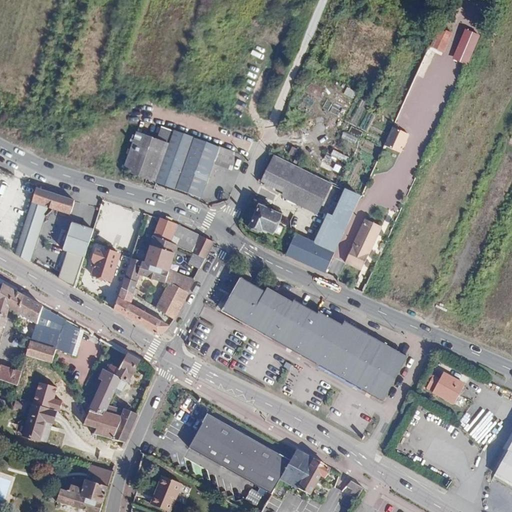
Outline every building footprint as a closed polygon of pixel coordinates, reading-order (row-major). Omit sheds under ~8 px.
[(453,59),(469,65),(482,35),(466,28),(453,59)] [(434,49),(447,52),(452,32),(439,29),(434,49)] [(344,95),(353,99),(357,92),(348,87),(344,95)] [(411,136),(395,128),(386,149),(402,156),(411,136)] [(179,132),(161,184),(206,200),(224,148),(179,132)] [(262,150),(251,178),(309,207),(321,180),(262,150)] [(345,177),(350,161),(326,154),(321,169),(345,177)] [(31,202),(29,210),(18,243),(14,254),(29,262),(44,218),(53,209),(69,214),(74,200),(36,188),(31,202)] [(315,248),(330,254),(355,197),(341,190),(315,248)] [(252,205),(242,225),(243,228),(246,231),(249,232),(252,230),(274,241),(280,229),(270,224),(274,215),(252,205)] [(295,215),(292,226),(299,228),(302,218),(295,215)] [(160,219),(154,236),(168,243),(172,234),(175,225),(160,219)] [(361,272),(381,229),(364,221),(344,264),(361,272)] [(74,254),(84,257),(93,230),(72,223),(63,250),(74,254)] [(93,230),(84,257),(74,254),(67,273),(64,282),(75,288),(85,258),(94,230),(93,230)] [(172,234),(168,243),(177,247),(192,253),(196,245),(172,234)] [(0,238),(0,245),(14,254),(18,243),(3,235),(0,238)] [(130,259),(124,277),(137,282),(139,275),(165,283),(168,274),(177,247),(168,243),(154,236),(144,263),(130,259)] [(200,237),(200,236),(196,245),(192,253),(193,254),(205,259),(209,250),(213,243),(206,239),(200,237)] [(281,258),(320,277),(330,254),(315,248),(290,237),(281,258)] [(96,262),(94,267),(91,275),(111,281),(112,281),(119,283),(123,271),(115,268),(120,254),(109,250),(108,253),(96,248),(92,261),(96,262)] [(205,259),(193,254),(188,264),(199,270),(205,259)] [(44,271),(56,277),(60,269),(48,262),(44,271)] [(56,277),(64,282),(67,273),(60,269),(56,277)] [(168,274),(165,283),(169,284),(177,288),(181,279),(168,274)] [(137,282),(124,277),(121,286),(133,294),(135,288),(137,282)] [(192,283),(181,279),(177,288),(187,293),(192,283)] [(342,325),(318,312),(317,314),(294,301),(293,303),(267,289),(265,292),(241,279),(229,299),(223,310),(383,399),(406,357),(344,322),(342,325)] [(177,288),(169,284),(159,304),(157,309),(174,320),(187,293),(177,288)] [(18,312),(23,297),(3,285),(0,293),(0,379),(14,385),(18,371),(0,365),(0,334),(9,307),(18,312)] [(133,294),(121,286),(118,297),(130,304),(133,294)] [(138,291),(137,296),(157,309),(159,304),(138,291)] [(51,363),(55,349),(64,320),(23,297),(18,312),(36,322),(29,342),(20,340),(24,354),(27,355),(51,363)] [(130,304),(118,297),(114,310),(137,324),(144,312),(145,309),(140,306),(139,309),(130,304)] [(144,312),(137,324),(156,335),(164,333),(169,326),(149,315),(144,312)] [(64,320),(55,349),(71,354),(80,329),(79,328),(78,328),(64,320)] [(128,382),(139,362),(126,354),(118,369),(115,375),(121,379),(116,388),(121,391),(126,381),(128,382)] [(115,375),(118,369),(110,365),(107,371),(104,369),(99,379),(102,381),(89,410),(89,411),(103,416),(108,406),(116,388),(121,379),(115,375)] [(465,384),(444,373),(440,379),(433,375),(426,388),(454,403),(465,384)] [(38,381),(32,405),(56,412),(59,413),(63,401),(55,399),(58,387),(38,381)] [(73,391),(78,396),(81,394),(77,388),(73,391)] [(510,410),(511,405),(511,403),(498,396),(495,402),(510,410)] [(22,410),(24,402),(16,400),(14,408),(22,410)] [(29,414),(53,422),(56,412),(32,405),(29,414)] [(457,422),(467,434),(459,441),(471,455),(498,431),(476,405),(457,422)] [(111,439),(124,411),(108,406),(103,416),(89,411),(83,424),(96,429),(94,434),(111,439)] [(137,415),(136,414),(125,409),(124,411),(111,439),(124,443),(137,415)] [(52,423),(53,422),(29,414),(23,436),(39,441),(45,421),(52,423)] [(281,479),(291,461),(208,414),(190,447),(272,494),(275,489),(281,479)] [(330,469),(296,451),(291,461),(281,479),(310,495),(321,476),(325,478),(330,469)] [(511,458),(505,455),(495,473),(511,483),(511,458)] [(92,482),(107,487),(112,472),(90,465),(88,472),(95,475),(92,482)] [(162,476),(151,504),(170,511),(182,484),(162,476)] [(90,511),(99,511),(107,487),(92,482),(85,479),(81,491),(63,486),(62,490),(60,489),(56,501),(90,511)] [(356,498),(362,487),(349,480),(345,486),(351,489),(348,494),(356,498)]
